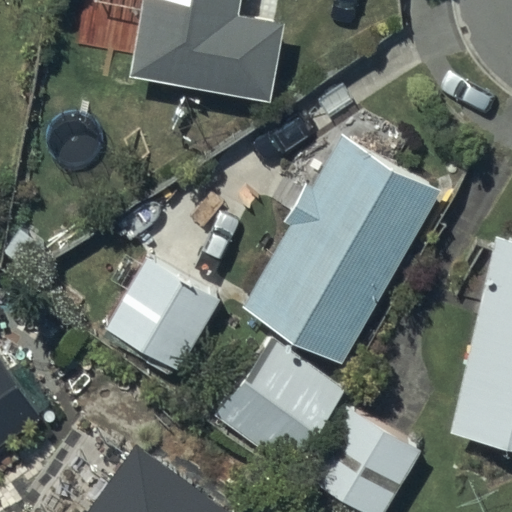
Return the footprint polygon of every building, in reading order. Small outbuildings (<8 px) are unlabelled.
[(97,0),(141,8),(129,74),(269,99),(283,21),(239,13),(241,0),(97,0)] [(304,183),(284,218),(290,221),(241,304),(339,361),(438,190),(340,133),(309,186),(304,183)] [(511,240),(493,236),(447,430),(511,445),(511,240)] [(146,255),(105,330),(178,370),(219,295),(146,255)] [(270,335),(215,415),(292,468),(347,388),(270,335)] [(0,350),(0,441),(40,418),(0,350)] [(302,475),(364,511),(380,511),(420,444),(345,401),(302,475)] [(232,511),(138,443),(87,511),(232,511)]
